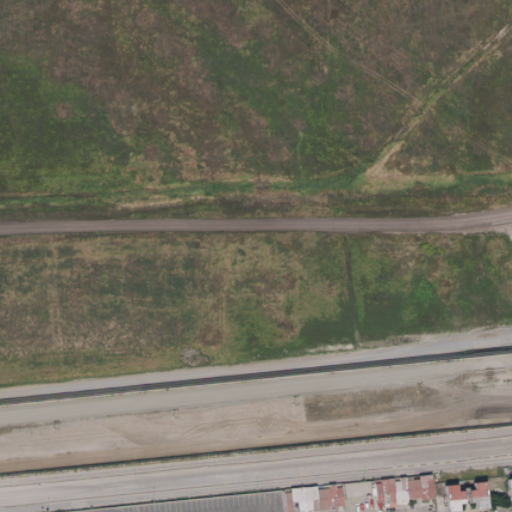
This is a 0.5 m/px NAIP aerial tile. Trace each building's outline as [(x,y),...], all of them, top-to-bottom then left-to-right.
[(423,475),(430,474),(432,499),(426,499),(423,475)] [(417,476),(423,475),(426,499),(426,501),(420,501),(420,498),(418,479),(417,476)] [(398,478),(404,477),(404,478),(404,480),(406,499),(406,502),(400,502),(398,481),(398,478)] [(385,479),(392,478),(392,482),(394,503),(388,503),(385,479)] [(379,480),(385,479),(388,503),(388,504),(381,505),(381,502),(379,483),(379,480)] [(418,479),(420,498),(413,498),(411,480),(418,479)] [(411,480),(413,498),(406,499),(404,480),(411,480)] [(392,482),(398,481),(400,502),(394,503),(392,482)] [(467,490),(473,489),(472,483),(484,481),(487,508),(475,509),(474,502),(468,503),(468,499),(467,490)] [(445,497),(443,486),(455,484),(456,491),(462,490),(463,499),(463,503),(457,504),(458,511),(446,511),(446,510),(446,506),(445,501),(445,497)] [(309,487),(315,486),(316,489),(318,510),(312,511),(309,487)] [(298,511),(296,488),(303,487),(305,511),(298,511)] [(305,511),(303,487),(309,487),(312,511),(305,511)] [(340,487),(341,500),(342,505),(335,506),(334,488),(340,487)] [(289,489),(296,488),(298,511),(291,511),(289,492),(289,489)] [(316,489),(322,488),(324,509),(318,510),(316,489)] [(322,488),(328,488),(330,509),(324,509),(322,488)] [(289,492),(291,511),(285,511),(283,493),(288,492),(289,492)]
